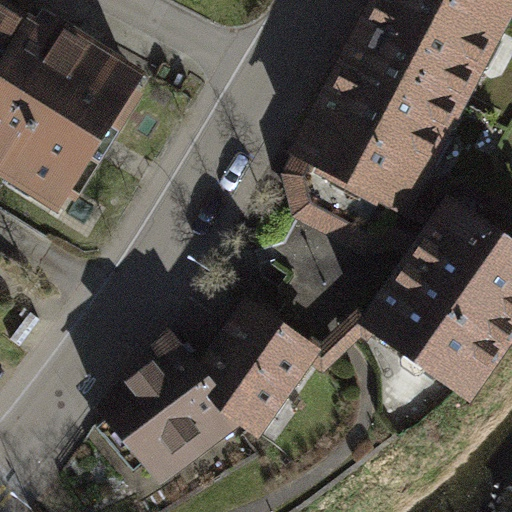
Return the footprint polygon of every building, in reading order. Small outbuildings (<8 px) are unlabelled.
[(0,0),(0,184),(63,223),(145,89),(0,0)] [(419,193),(511,13),(511,0),(366,0),(288,146),(295,151),(288,167),(291,190),(294,215),(366,254),(398,240),(403,251),(435,203),(419,193)] [(511,231),(448,187),(435,203),(403,251),(363,308),(358,316),(376,329),(471,397),(511,340),(511,231)] [(311,363),(323,345),(246,292),(202,360),(172,326),(130,368),(95,402),(161,480),(243,422),(263,436),(311,363)] [(323,345),(311,363),(323,372),(361,334),(368,339),(376,329),(358,316),(363,308),(359,303),(323,345)]
